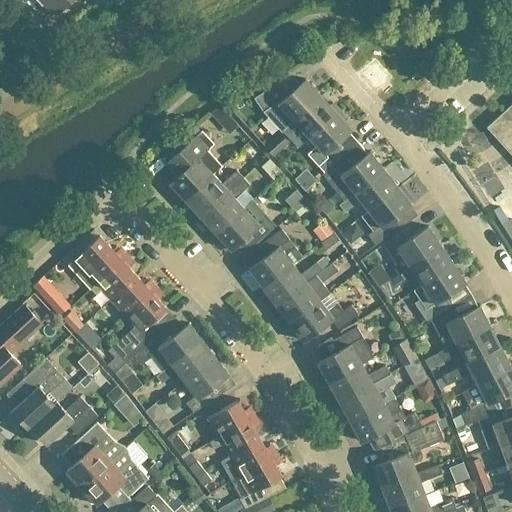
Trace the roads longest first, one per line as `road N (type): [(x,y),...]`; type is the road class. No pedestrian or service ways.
road 1 (residential): [(333,511),(291,425),(210,305),(132,215),(98,213),(0,302)]
road 2 (residential): [(511,291),(461,214),(387,127)]
road 3 (residential): [(511,27),(387,127)]
